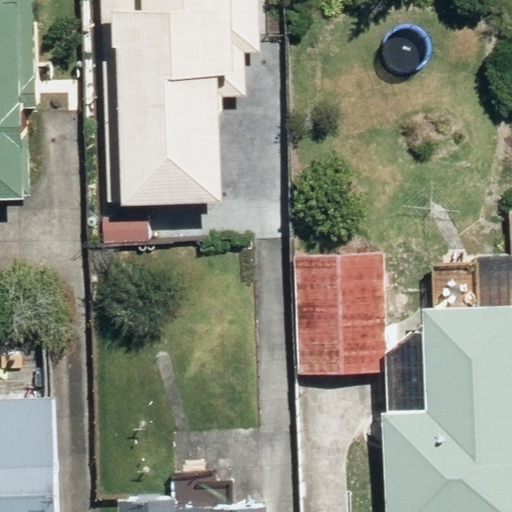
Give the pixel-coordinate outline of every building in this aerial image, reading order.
[(0,0),(0,186),(52,189),(51,0),(0,0)] [(274,0),(111,0),(107,195),(270,199),(274,0)] [(402,241),(313,240),(311,368),(400,369),(402,241)] [(511,511),(511,290),(448,290),(447,320),(409,320),(406,511),(511,511)] [(0,511),(75,511),(78,391),(6,389),(7,359),(0,358),(0,511)] [(285,511),(286,496),(133,491),(132,511),(285,511)]
